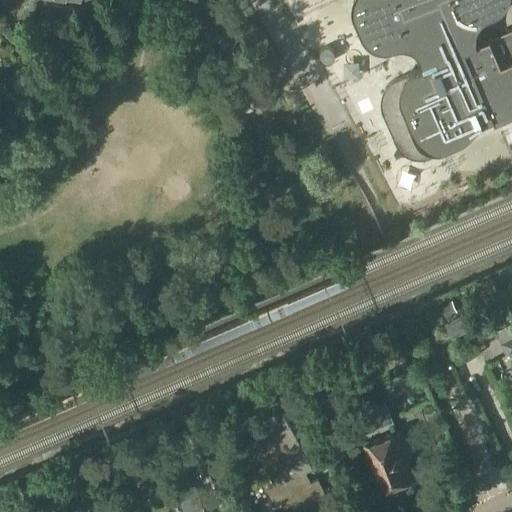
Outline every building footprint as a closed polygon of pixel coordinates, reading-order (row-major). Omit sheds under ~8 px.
[(383,92),(382,96),(381,99),(381,103),(382,106),(383,110),(385,114),(396,140),(401,147),(404,151),(407,152),(411,155),(415,156),(419,156),(423,156),(427,155),(430,154),(461,141),(463,140),(466,138),(468,137),(471,134),(473,132),(475,129),(478,126),(482,123),(486,120),(494,117),(496,121),(511,113),(511,27),(479,42),(478,41),(478,34),(478,31),(479,27),(482,22),(485,19),(488,17),(492,15),(499,11),(502,9),(504,7),(507,4),(509,1),(509,0),(353,0),(353,4),(354,11),(355,15),(356,17),(365,35),(367,38),(370,41),(373,44),(377,46),(382,47),(386,48),(394,47),(399,45),(402,44),(406,44),(411,46),(416,48),(420,53),(422,59),(423,62),(422,65),(422,66),(420,67),(398,76),(394,78),(390,81),(387,84),(385,88),(383,92)] [(454,334),(468,328),(462,314),(448,320),(454,334)] [(511,321),(495,331),(508,354),(511,351),(511,321)] [(289,374),(275,381),(289,410),(303,403),(289,374)] [(387,402),(355,415),(363,433),(395,421),(387,402)] [(205,479),(218,474),(192,407),(179,412),(205,479)] [(275,432),(246,447),(254,463),(263,458),(275,482),(268,486),(277,503),(285,499),(292,511),(318,511),(331,505),(317,478),(312,480),(307,470),(314,467),(286,413),(269,421),(275,432)] [(367,442),(383,483),(387,481),(389,485),(414,476),(406,457),(396,430),(367,442)] [(205,511),(195,482),(177,489),(185,511),(205,511)]
